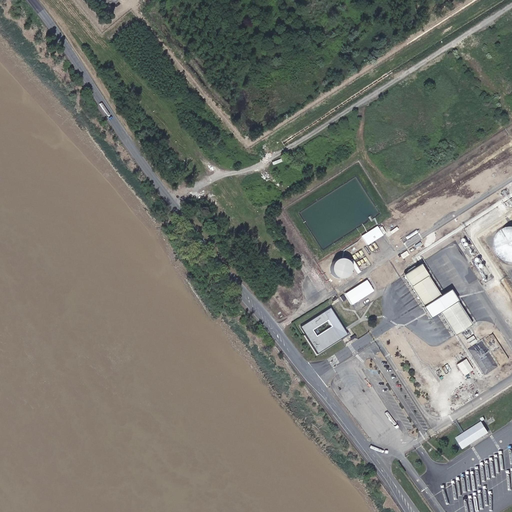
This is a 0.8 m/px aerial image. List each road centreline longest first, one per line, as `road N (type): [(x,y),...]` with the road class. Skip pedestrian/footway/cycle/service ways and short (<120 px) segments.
road 1 (tertiary): [(416,511),(278,328),(208,252)]
road 2 (tertiary): [(208,252),(407,511)]
road 3 (tertiary): [(31,0),(208,252)]
